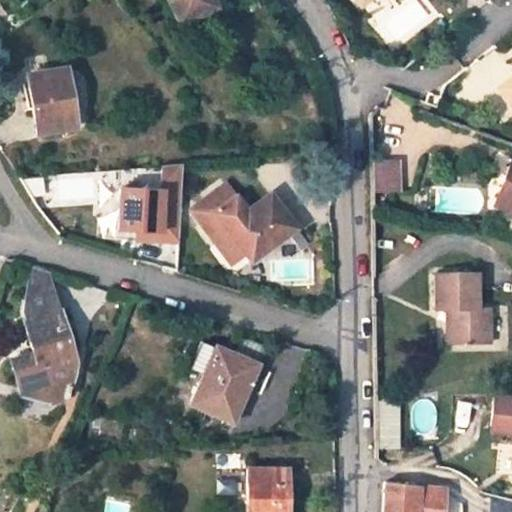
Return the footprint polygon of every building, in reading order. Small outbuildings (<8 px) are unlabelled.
[(166,0),(178,24),(209,10),(204,0),(166,0)] [(204,0),(209,10),(214,7),(210,0),(204,0)] [(259,11),(254,0),(246,0),(243,2),(250,15),(259,11)] [(35,134),(75,128),(65,71),(25,76),(35,134)] [(511,74),(496,88),(511,108),(511,74)] [(376,193),(402,192),(401,160),(375,161),(376,193)] [(511,162),(507,161),(496,193),(511,199),(510,206),(511,207),(511,162)] [(178,243),(182,165),(162,167),(160,191),(119,189),(117,230),(136,231),(143,232),(143,235),(158,236),(158,242),(178,243)] [(213,238),(225,229),(215,214),(235,200),(222,179),(186,206),(212,240),(213,238)] [(255,204),(247,193),(236,201),(244,212),(255,204)] [(511,199),(496,193),(493,200),(510,206),(511,199)] [(250,261),(295,229),(269,194),(255,204),(244,212),(236,201),(235,200),(215,214),(225,229),(241,249),(250,261)] [(225,229),(213,238),(228,259),(241,249),(225,229)] [(143,232),(136,231),(136,241),(158,242),(158,236),(143,235),(143,232)] [(43,273),(28,269),(23,303),(50,294),(43,273)] [(477,310),(476,274),(434,274),(434,310),(447,309),(447,342),(489,342),(489,309),(477,310)] [(70,363),(74,363),(72,356),(58,312),(56,312),(50,294),(23,303),(21,314),(24,322),(22,323),(32,355),(10,362),(20,397),(33,406),(37,397),(49,404),(63,401),(73,373),(70,363)] [(76,354),(63,310),(58,312),(72,356),(76,354)] [(255,365),(263,347),(240,337),(232,355),(252,364),(255,365)] [(216,348),(201,341),(193,360),(207,367),(216,348)] [(232,355),(216,348),(207,367),(190,405),(230,422),(248,379),(245,378),(252,364),(232,355)] [(251,380),(257,366),(255,365),(252,364),(245,378),(248,379),(251,380)] [(511,399),(490,397),(487,427),(511,429),(511,399)] [(396,416),(396,401),(374,402),(374,416),(396,416)] [(375,446),(397,446),(396,416),(374,416),(375,446)] [(511,429),(487,427),(487,432),(511,434),(510,454),(511,454),(511,429)] [(133,444),(134,429),(124,429),(122,444),(133,444)] [(285,511),(285,468),(247,468),(246,511),(285,511)] [(415,511),(417,486),(383,482),(382,482),(379,511),(415,511)] [(441,511),(442,504),(444,489),(417,486),(415,511),(441,511)] [(511,511),(511,501),(488,500),(487,511),(511,511)]
